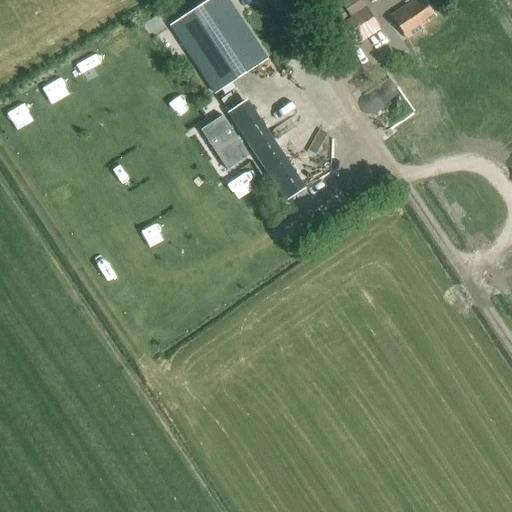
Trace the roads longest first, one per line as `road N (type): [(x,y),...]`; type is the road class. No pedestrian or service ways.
road 1 (track): [(511,343),(281,0)]
road 2 (track): [(313,47),(180,127)]
